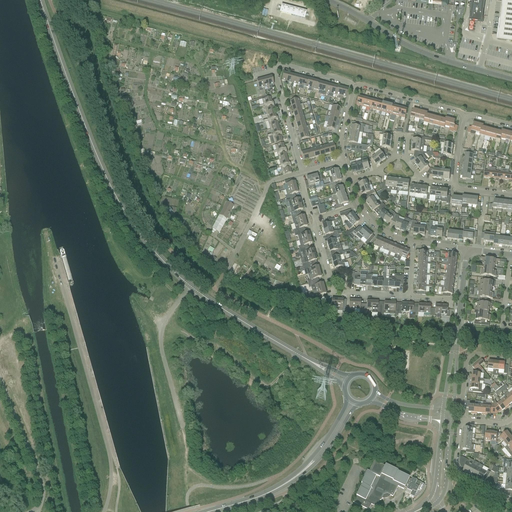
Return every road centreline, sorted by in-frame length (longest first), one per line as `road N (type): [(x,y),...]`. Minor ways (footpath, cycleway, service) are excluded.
road 1 (secondary): [(190,288),(153,253),(108,184),(39,0)]
road 2 (unclassified): [(511,79),(425,54),(326,0)]
road 3 (residential): [(354,87),(276,66),(301,172)]
road 4 (residential): [(409,296),(335,291),(312,219)]
road 5 (unclassified): [(36,511),(38,466),(0,372)]
road 6 (unclassified): [(180,424),(161,334),(190,288)]
road 7 (secondary): [(307,360),(190,288)]
road 8 (secondary): [(277,488),(319,459),(359,404)]
